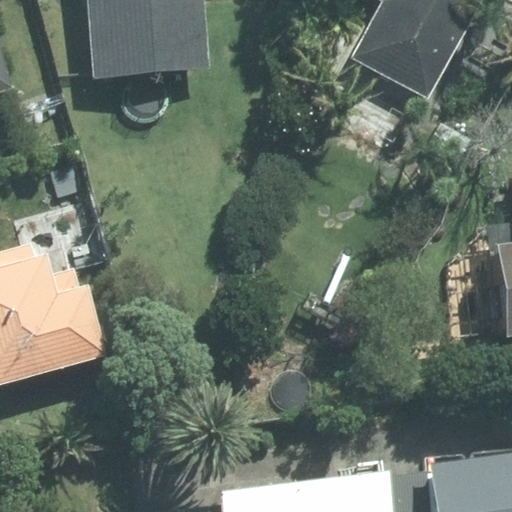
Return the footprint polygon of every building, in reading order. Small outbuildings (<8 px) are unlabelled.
[(68,0),(75,74),(189,66),(184,0),(68,0)] [(415,101),(468,0),(366,0),(367,0),(336,59),(415,101)] [(461,137),(430,121),(418,144),(449,160),(461,137)] [(511,161),(501,163),(503,183),(496,183),(502,236),(470,241),(481,333),(511,329),(511,161)] [(0,381),(85,357),(60,269),(28,278),(18,243),(0,248),(0,381)] [(511,511),(511,443),(506,445),(508,454),(408,467),(409,475),(414,511),(511,511)] [(376,479),(375,473),(205,495),(206,509),(182,511),(414,511),(409,475),(376,479)]
